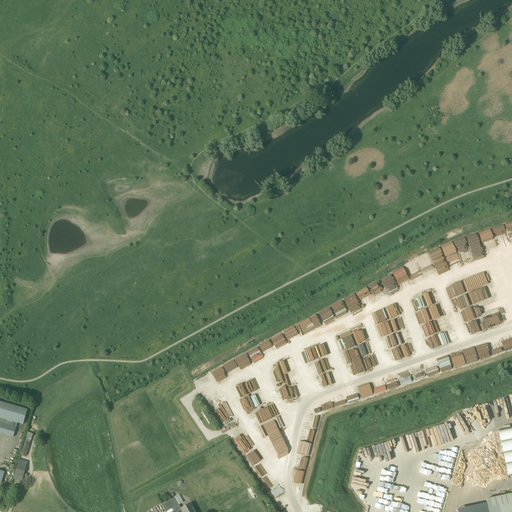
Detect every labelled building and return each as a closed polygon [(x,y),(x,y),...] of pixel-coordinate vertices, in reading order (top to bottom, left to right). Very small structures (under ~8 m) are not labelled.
[(23,424),(27,409),(0,401),(0,419),(1,423),(0,426),(0,433),(13,437),(17,423),(23,424)] [(511,429),(500,433),(509,475),(511,474),(511,429)] [(26,457),(27,454),(30,445),(29,445),(32,438),(27,436),(25,443),(20,455),(26,457)] [(21,480),(27,462),(19,460),(13,478),(21,480)] [(511,511),(511,494),(496,498),(498,507),(498,511),(511,511)] [(182,508),(175,497),(162,504),(165,511),(166,511),(172,509),(173,511),(178,511),(182,510),(182,511),(195,511),(191,503),(182,508)]
